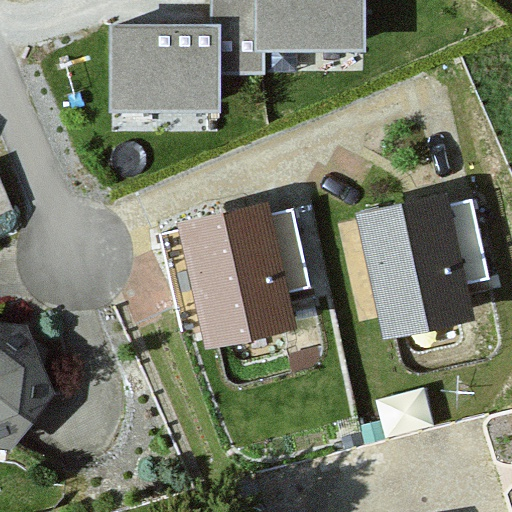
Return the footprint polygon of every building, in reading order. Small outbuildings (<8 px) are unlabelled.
[(257,0),(211,0),(212,19),(219,19),(218,67),(256,67),(257,44),(257,0)] [(364,0),(257,0),(257,44),(364,45),(364,0)] [(212,19),(108,18),(108,102),(219,102),(218,67),(219,19),(212,19)] [(0,171),(0,211),(11,208),(0,171)] [(441,183),(361,199),(387,329),(467,313),(460,276),(444,198),(441,183)] [(270,190),(182,209),(209,332),(296,313),(289,282),(273,206),(270,190)] [(472,192),(444,198),(460,276),(489,270),(472,192)] [(273,206),(289,282),(311,277),(294,201),(273,206)] [(0,316),(0,444),(13,445),(57,387),(25,321),(0,316)]
